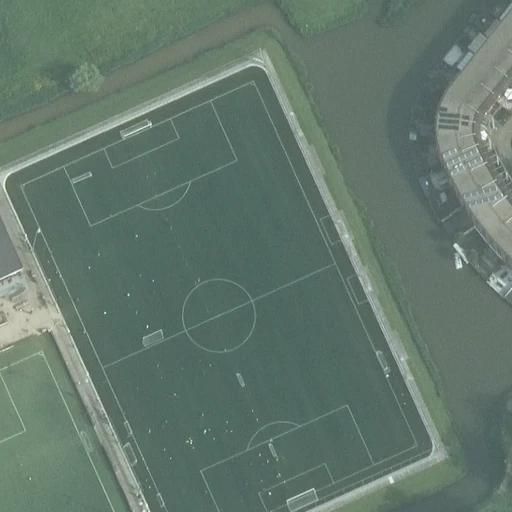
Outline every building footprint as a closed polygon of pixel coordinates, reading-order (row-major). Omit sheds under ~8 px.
[(511,33),(506,29),(493,46),(511,61),(511,33)] [(511,84),(511,61),(493,46),(479,63),(510,87),(511,84)] [(510,87),(479,63),(466,80),(496,104),(510,87)] [(496,104),(466,80),(453,97),(483,121),(496,104)] [(483,121),(453,97),(451,99),(448,104),(445,109),(444,111),(442,114),(440,119),(477,131),(478,129),(480,126),(481,123),(483,121)] [(437,144),(476,142),(476,140),(476,136),(477,134),(477,131),(440,119),(439,124),(438,130),(437,133),(437,136),(437,138),(437,141),(437,144)] [(477,149),(476,144),(476,142),(437,144),(437,150),(438,155),(439,161),(441,167),(442,169),(478,155),(477,149)] [(451,190),(486,173),(478,155),(442,169),(443,174),(445,179),(448,183),(450,188),(451,190)] [(462,210),(495,191),(486,173),(451,190),(454,195),(457,202),(462,210)] [(475,229),(506,207),(495,191),(462,210),(466,217),(472,225),(475,229)] [(489,248),(511,228),(511,214),(506,207),(475,229),(478,234),(482,240),(489,248)] [(504,265),(511,256),(511,228),(489,248),(492,252),(497,257),(504,265)] [(0,288),(22,278),(0,230),(0,288)]
